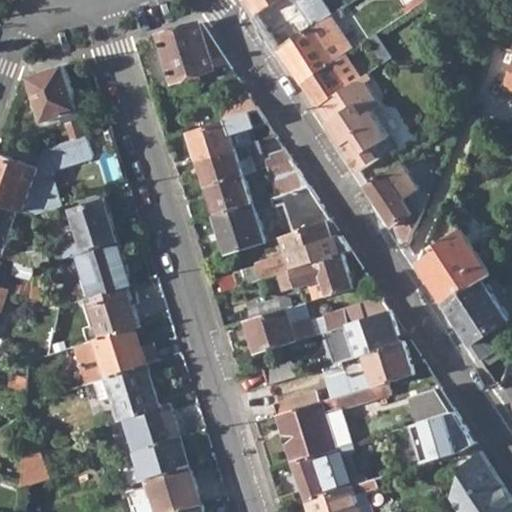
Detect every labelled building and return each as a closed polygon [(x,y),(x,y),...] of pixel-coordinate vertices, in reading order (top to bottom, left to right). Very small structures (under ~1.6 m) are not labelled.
[(279,0),(250,0),(259,13),(279,0)] [(323,22),(320,18),(314,22),(299,1),(304,0),(279,0),(259,13),(283,50),(323,22)] [(322,16),(309,0),(304,0),(299,1),(314,22),(320,18),(322,16)] [(404,0),(412,10),(427,0),(404,0)] [(430,0),(461,11),(465,0),(430,0)] [(496,42),(511,49),(511,48),(511,15),(508,14),(496,42)] [(327,20),(323,22),(327,27),(320,32),(338,59),(347,53),(349,52),(327,20)] [(335,61),(338,59),(320,32),(327,27),(323,22),(283,50),(303,82),(335,61)] [(174,83),(216,69),(230,63),(205,23),(159,37),(174,83)] [(371,38),(386,62),(393,57),(378,33),(371,38)] [(320,107),(351,86),(365,75),(350,51),(349,52),(347,53),(338,59),(335,61),(303,82),(320,107)] [(64,117),(72,142),(87,136),(65,66),(31,76),(46,123),(64,117)] [(351,86),(320,107),(362,172),(400,147),(376,111),(385,105),(365,75),(351,86)] [(252,96),(223,106),(228,120),(260,109),(252,96)] [(199,161),(238,148),(234,135),(269,123),(260,109),(228,120),(190,133),(199,161)] [(0,201),(20,209),(26,211),(37,215),(60,208),(50,178),(55,169),(94,157),(87,136),(72,142),(44,151),(38,168),(0,154),(0,201)] [(208,187),(246,174),(241,162),(250,158),(264,154),(261,141),(238,148),(199,161),(208,187)] [(268,162),(269,166),(292,158),(287,150),(272,156),(273,160),(268,162)] [(256,170),(250,158),(241,162),(246,174),(256,170)] [(269,166),(278,196),(296,191),(310,186),(292,158),(269,166)] [(428,207),(418,194),(424,190),(405,163),(371,185),(411,248),(428,207)] [(208,187),(217,216),(259,202),(257,197),(254,198),(246,174),(208,187)] [(298,216),(302,230),(306,229),(329,222),(333,221),(310,186),(296,191),(303,214),(298,216)] [(48,254),(51,264),(65,259),(80,254),(121,241),(105,193),(80,201),(82,208),(73,211),(82,242),(48,254)] [(217,216),(228,254),(267,242),(257,213),(274,207),(272,198),(259,202),(217,216)] [(6,250),(20,209),(0,201),(0,254),(36,268),(51,264),(48,254),(47,250),(19,255),(6,250)] [(422,265),(447,303),(486,277),(495,272),(448,204),(422,265)] [(274,278),(346,255),(354,253),(333,221),(329,222),(306,229),(302,230),(284,236),(290,256),(258,266),(259,269),(236,276),(240,289),(274,278)] [(80,254),(93,297),(129,286),(134,284),(121,241),(80,254)] [(324,281),(329,296),(356,288),(346,255),(274,278),(277,289),(283,287),(285,293),(324,281)] [(0,271),(0,286),(3,287),(9,266),(3,264),(0,271)] [(497,332),(511,321),(511,318),(486,277),(447,303),(485,361),(507,346),(497,332)] [(21,293),(34,298),(35,284),(25,280),(21,293)] [(0,286),(0,310),(4,312),(11,290),(3,287),(0,286)] [(92,307),(102,338),(137,327),(141,325),(129,286),(93,297),(95,305),(92,307)] [(246,310),(250,321),(289,309),(293,308),(290,299),(285,297),(246,310)] [(326,316),(331,331),(392,312),(384,298),(326,316)] [(295,327),(289,309),(250,321),(260,353),(299,341),(295,327)] [(368,354),(402,344),(392,312),(331,331),(326,333),(329,341),(336,344),(342,362),(368,354)] [(308,323),(295,327),(299,341),(312,337),(308,323)] [(108,376),(149,363),(160,360),(154,341),(143,345),(137,327),(102,338),(76,346),(88,382),(97,380),(108,376)] [(336,364),(342,362),(336,344),(329,341),(336,364)] [(368,354),(377,386),(415,374),(405,343),(402,344),(368,354)] [(267,371),(271,384),(296,377),(299,376),(294,362),(267,371)] [(115,394),(121,418),(162,405),(149,363),(108,376),(97,380),(103,398),(115,394)] [(12,386),(29,392),(29,379),(16,375),(12,386)] [(318,393),(322,403),(343,397),(339,385),(318,393)] [(411,396),(421,423),(435,419),(457,412),(441,387),(411,396)] [(296,463),(338,450),(326,412),(340,407),(340,409),(375,398),(371,388),(343,397),(322,403),(305,408),(281,416),(296,463)] [(281,416),(305,408),(301,397),(277,405),(281,416)] [(121,430),(129,454),(139,451),(183,437),(171,402),(162,405),(121,418),(109,423),(113,433),(121,430)] [(353,445),(340,409),(340,407),(326,412),(338,450),(351,445),(353,445)] [(447,432),(454,454),(464,451),(478,443),(457,412),(435,419),(439,434),(447,432)] [(183,437),(139,451),(148,479),(192,465),(183,437)] [(296,463),(308,500),(363,483),(351,445),(338,450),(296,463)] [(25,450),(24,471),(42,464),(37,446),(25,450)] [(511,511),(511,495),(484,453),(470,463),(458,491),(456,495),(455,498),(463,511),(511,511)] [(449,468),(443,488),(458,491),(470,463),(449,468)] [(45,464),(42,464),(24,471),(29,486),(50,479),(45,464)] [(151,511),(175,511),(203,503),(192,465),(148,479),(157,510),(151,511)] [(311,511),(362,511),(357,495),(367,492),(379,488),(376,479),(363,483),(308,500),(311,511)] [(456,495),(458,491),(443,488),(435,491),(436,496),(432,497),(434,502),(456,495)] [(373,511),(367,492),(357,495),(362,511),(373,511)] [(205,511),(203,503),(175,511),(205,511)]
